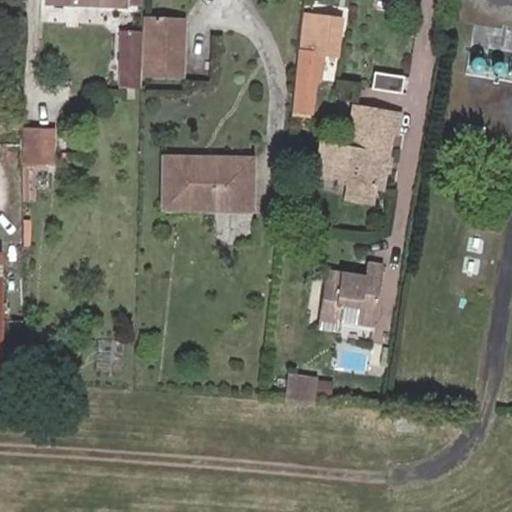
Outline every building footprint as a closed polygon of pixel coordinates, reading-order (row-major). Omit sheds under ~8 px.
[(13,15),(14,3),(11,3),(11,0),(0,0),(0,1),(6,2),(6,15),(13,15)] [(338,56),(342,21),(307,17),(302,52),(338,56)] [(180,70),(182,22),(146,21),(146,69),(180,70)] [(140,36),(123,36),(122,79),(139,79),(140,36)] [(305,71),(297,71),(292,118),(300,119),(302,109),(310,110),(314,80),(304,79),(305,71)] [(399,117),(353,109),(346,151),(321,147),(316,177),(342,181),(341,185),(350,187),(374,191),(381,192),(391,135),(396,136),(399,117)] [(481,145),(484,129),(458,124),(455,140),(481,145)] [(51,160),(52,129),(23,129),(23,132),(23,160),(51,160)] [(164,159),(164,166),(209,168),(209,160),(164,159)] [(209,168),(164,166),(163,209),(251,210),(252,161),(209,160),(209,168)] [(372,206),(374,191),(350,187),(347,202),(372,206)] [(374,328),(383,268),(367,265),(365,279),(327,273),(318,329),(338,332),(340,322),(374,328)] [(315,403),(317,378),(287,376),(283,401),(315,403)]
